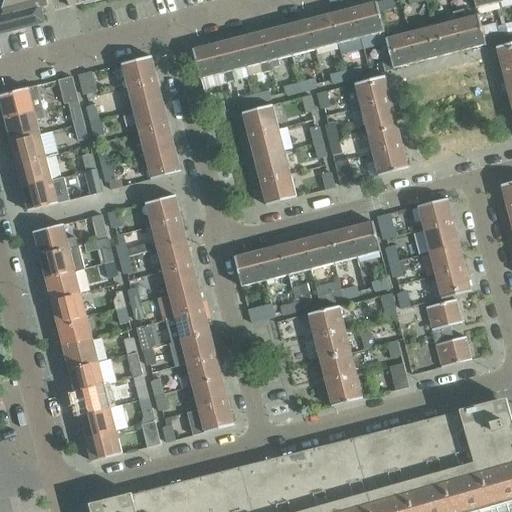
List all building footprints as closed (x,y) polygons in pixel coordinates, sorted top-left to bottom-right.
[(0,33),(44,23),(39,7),(46,5),(44,0),(2,0),(0,8),(0,33)] [(388,0),(377,3),(379,13),(395,9),(393,3),(391,0),(388,0)] [(499,4),(498,0),(473,0),(476,10),(499,4)] [(353,8),(362,39),(385,33),(379,13),(377,3),(377,2),(353,8)] [(353,8),(331,14),(338,45),(362,39),(353,8)] [(453,12),(456,23),(463,52),(486,46),(483,37),(478,17),(467,20),(464,9),(453,12)] [(308,20),(316,51),(338,45),(331,14),(308,20)] [(308,20),(284,26),(292,57),(308,53),(309,59),(317,57),(316,51),(308,20)] [(432,29),(440,58),(463,52),(456,23),(432,29)] [(280,66),(279,60),(292,57),(284,26),(261,32),(271,68),(272,68),(280,66)] [(432,29),(409,35),(417,64),(440,58),(432,29)] [(272,71),(272,68),(271,68),(261,32),(238,38),(246,69),(261,65),(264,73),(272,71)] [(502,32),(483,37),(486,46),(504,42),(502,32)] [(391,60),(394,70),(417,64),(409,35),(386,40),(391,60)] [(238,38),(215,44),(223,74),(246,69),(238,38)] [(193,50),(201,80),(223,74),(215,44),(193,50)] [(503,72),(511,69),(511,44),(496,48),(503,72)] [(152,57),(122,65),(128,89),(158,81),(152,57)] [(376,74),(394,70),(391,60),(374,65),(376,74)] [(348,81),(365,77),(363,67),(351,70),(345,72),(348,81)] [(508,95),(511,94),(511,69),(503,72),(508,95)] [(85,74),(78,76),(83,95),(97,92),(92,72),(85,74)] [(348,81),(345,72),(329,76),(331,85),(348,81)] [(361,108),(391,100),(385,76),(355,84),(361,108)] [(65,79),(59,81),(65,104),(79,100),(73,77),(65,79)] [(316,79),(299,83),(302,93),(318,88),(316,79)] [(158,81),(128,89),(134,112),(164,104),(158,81)] [(302,93),(299,83),(284,87),(287,97),(302,93)] [(0,95),(0,101),(5,121),(44,111),(37,86),(0,95)] [(267,92),(253,95),(255,104),(269,101),(267,92)] [(316,95),(321,113),(331,110),(327,92),(316,95)] [(255,104),(253,95),(240,98),(242,108),(255,104)] [(311,96),(302,98),(306,116),(315,114),(311,96)] [(367,131),(397,124),(391,100),(361,108),(367,131)] [(210,116),(225,112),(223,103),(208,107),(210,116)] [(164,104),(134,112),(140,135),(170,127),(164,104)] [(249,136),(279,129),(273,105),(243,113),(249,136)] [(90,123),(100,121),(96,106),(87,109),(90,123)] [(76,127),(85,124),(82,110),(72,112),(76,127)] [(44,111),(5,121),(11,144),(41,136),(37,121),(45,119),(44,111)] [(90,123),(94,138),(104,135),(100,121),(90,123)] [(329,141),(338,139),(334,121),(324,124),(329,141)] [(85,124),(76,127),(79,141),(89,139),(85,124)] [(373,155),(403,147),(397,124),(367,131),(373,155)] [(323,142),(318,125),(309,127),(314,145),(323,142)] [(170,127),(140,135),(145,157),(176,150),(170,127)] [(255,159),(285,152),(279,129),(249,136),(255,159)] [(11,144),(17,166),(47,158),(41,136),(11,144)] [(329,141),(333,158),(343,155),(338,139),(329,141)] [(323,142),(314,145),(318,162),(327,159),(323,142)] [(379,177),(409,169),(403,147),(373,155),(379,177)] [(176,150),(145,157),(151,180),(182,172),(176,150)] [(102,168),(111,166),(108,151),(98,153),(102,168)] [(260,182),(291,175),(285,152),(255,159),(260,182)] [(87,172),(97,170),(93,155),(83,157),(87,172)] [(17,166),(22,188),(53,180),(47,158),(17,166)] [(341,187),(354,183),(348,160),(335,163),(341,187)] [(115,180),(111,166),(102,168),(105,182),(109,181),(115,180)] [(97,170),(87,172),(91,186),(101,184),(97,170)] [(326,191),(335,188),(330,171),(321,173),(326,191)] [(267,206),(297,198),(291,175),(260,182),(267,206)] [(53,180),(22,188),(28,212),(59,204),(53,180)] [(511,182),(501,186),(507,210),(511,208),(511,182)] [(152,227),(182,219),(176,196),(146,204),(152,227)] [(448,199),(418,207),(424,231),(454,223),(448,199)] [(118,211),(108,214),(111,228),(122,225),(118,211)] [(377,217),(377,218),(383,240),(396,237),(390,214),(377,217)] [(102,215),(92,218),(96,232),(105,230),(102,215)] [(158,250),(188,242),(182,219),(152,227),(158,250)] [(351,237),(357,258),(381,252),(373,222),(349,228),(351,237)] [(454,223),(424,231),(430,254),(460,246),(454,223)] [(39,255),(70,247),(78,245),(76,237),(68,239),(64,225),(34,233),(39,255)] [(349,228),(327,234),(335,264),(357,258),(351,237),(349,228)] [(304,240),(311,270),(335,264),(327,234),(304,240)] [(281,246),(288,276),(311,270),(304,240),(281,246)] [(120,260),(130,257),(126,242),(116,245),(120,260)] [(163,273),(194,266),(188,242),(158,250),(163,273)] [(113,261),(110,246),(101,249),(104,264),(113,261)] [(281,246),(258,252),(265,282),(288,276),(281,246)] [(389,264),(398,262),(393,246),(385,249),(389,264)] [(460,246),(430,254),(435,277),(466,269),(460,246)] [(45,278),(76,271),(70,247),(39,255),(45,278)] [(235,257),(242,288),(265,282),(258,252),(235,257)] [(133,271),(130,257),(120,260),(123,274),(133,271)] [(113,261),(104,264),(108,278),(117,275),(113,261)] [(389,264),(393,280),(402,278),(398,262),(389,264)] [(170,297),(200,289),(194,266),(163,273),(170,297)] [(466,269),(435,277),(441,300),(472,292),(466,269)] [(51,301),(82,294),(76,271),(45,278),(51,301)] [(389,289),(387,279),(371,283),(373,293),(389,289)] [(292,289),(296,302),(298,312),(313,308),(311,299),(304,300),(300,286),(292,289)] [(344,301),(351,299),(359,297),(356,287),(342,291),(344,301)] [(131,306),(142,304),(138,289),(128,292),(131,306)] [(175,320),(206,312),(200,289),(170,297),(175,320)] [(116,295),(114,300),(116,309),(125,307),(126,307),(123,291),(118,292),(115,292),(116,295)] [(344,301),(342,291),(326,295),(329,305),(344,301)] [(401,311),(409,308),(405,291),(397,293),(401,311)] [(57,324),(88,317),(82,294),(51,301),(57,324)] [(392,294),(380,297),(387,320),(398,317),(397,311),(392,294)] [(434,338),(447,334),(446,327),(463,323),(457,300),(426,308),(432,332),(434,338)] [(298,312),(296,302),(281,306),(283,316),(298,312)] [(145,317),(142,304),(131,306),(135,320),(145,317)] [(275,318),(272,304),(248,310),(252,324),(275,318)] [(125,307),(116,309),(120,324),(129,321),(125,307)] [(314,338),(346,330),(340,307),(308,315),(314,338)] [(411,308),(409,308),(401,311),(397,311),(398,317),(399,322),(414,319),(411,308)] [(181,342),(212,335),(206,312),(175,320),(167,322),(173,344),(181,342)] [(63,348),(93,340),(88,317),(57,324),(63,348)] [(138,330),(143,352),(153,349),(148,328),(138,330)] [(321,362),(352,354),(346,330),(314,338),(321,362)] [(360,335),(364,351),(374,348),(370,333),(360,335)] [(442,368),(472,360),(466,337),(449,341),(447,334),(434,338),(442,368)] [(187,366),(218,358),(212,335),(181,342),(187,366)] [(137,354),(133,339),(124,341),(128,356),(137,354)] [(69,371),(99,364),(93,340),(63,348),(69,371)] [(387,344),(391,359),(401,356),(397,341),(387,344)] [(143,352),(147,366),(157,364),(153,349),(143,352)] [(143,376),(141,368),(137,354),(128,356),(132,370),(134,379),(143,376)] [(327,385),(358,377),(352,354),(321,362),(327,385)] [(193,389),(224,381),(218,358),(187,366),(193,389)] [(75,394),(105,386),(99,364),(69,371),(75,394)] [(409,388),(406,377),(403,364),(390,367),(396,391),(409,388)] [(140,402),(149,400),(143,376),(134,379),(140,402)] [(332,407),(363,399),(358,377),(327,385),(332,407)] [(199,412),(230,404),(224,381),(193,389),(199,412)] [(155,398),(165,396),(161,382),(152,384),(155,398)] [(81,418),(111,409),(105,386),(75,394),(81,418)] [(165,396),(155,398),(159,413),(169,410),(165,396)] [(149,400),(140,402),(144,417),(153,414),(149,400)] [(511,511),(511,423),(507,405),(501,402),(496,403),(99,504),(96,504),(93,510),(93,511),(511,511)] [(205,434),(235,426),(230,404),(199,412),(205,434)] [(87,441),(117,433),(111,409),(81,418),(87,441)] [(155,422),(142,425),(148,448),(161,445),(155,422)] [(167,443),(176,441),(172,425),(166,426),(163,428),(167,443)] [(93,463),(123,455),(117,433),(87,441),(93,463)]
